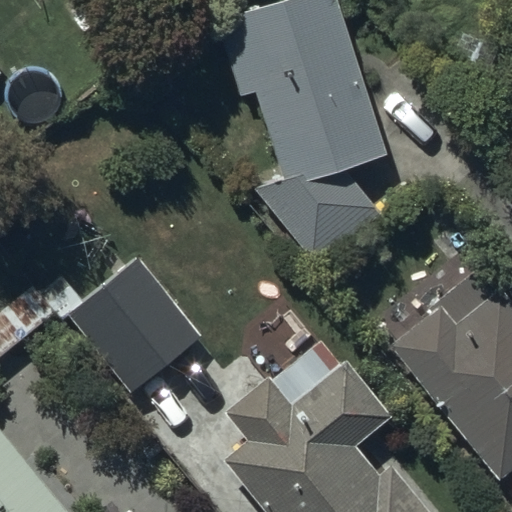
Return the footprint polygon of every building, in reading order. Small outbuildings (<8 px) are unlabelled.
[(334,0),(279,0),(212,22),(237,99),(251,95),(279,180),(250,190),(313,268),(379,216),(343,171),(384,156),(334,0)] [(0,309),(0,355),(50,315),(58,324),(66,318),(129,396),(201,338),(136,257),(83,301),(62,275),(38,295),(30,285),(0,309)] [(426,314),(385,348),(495,483),(511,469),(511,307),(496,288),(493,291),(474,269),(424,311),(426,314)] [(243,443),(219,463),(259,511),(424,511),(386,465),(375,473),(354,447),(389,418),(342,361),(328,372),(309,348),(267,382),(264,378),(220,414),(243,443)] [(0,511),(130,511),(129,511),(62,511),(0,435),(0,511)]
